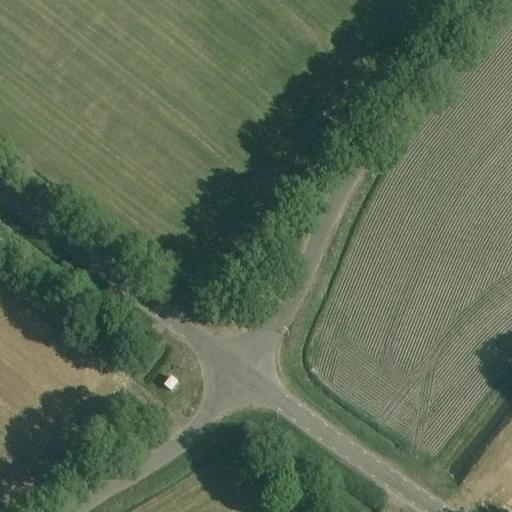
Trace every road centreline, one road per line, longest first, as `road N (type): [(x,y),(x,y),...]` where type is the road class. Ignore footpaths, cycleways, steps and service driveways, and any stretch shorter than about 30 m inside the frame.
road 1 (unclassified): [(240,373),(267,339),(342,183),(490,0)]
road 2 (tertiary): [(240,373),(0,187)]
road 3 (tertiary): [(435,511),(240,373)]
road 4 (unclassified): [(75,511),(168,451),(240,373)]
